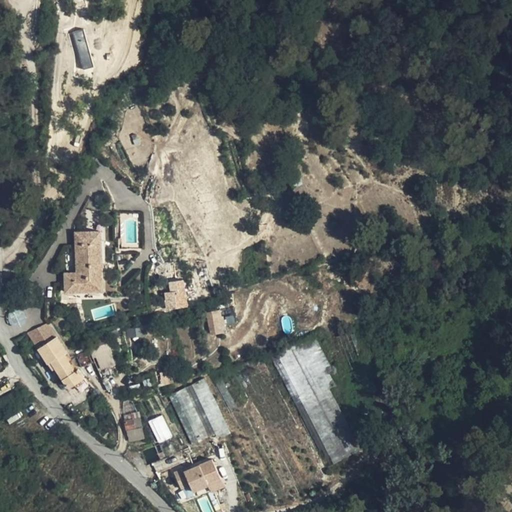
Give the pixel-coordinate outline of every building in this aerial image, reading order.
[(82,68),(90,67),(84,33),(77,34),(82,68)] [(77,272),(63,273),(64,295),(106,293),(102,230),(74,232),(77,272)] [(170,292),(164,293),(167,310),(188,306),(183,280),(168,282),(170,292)] [(210,333),(223,331),(219,310),(206,313),(210,333)] [(64,354),(67,352),(56,336),(50,327),(32,339),(52,370),(56,367),(68,386),(69,387),(71,386),(84,378),(78,368),(75,370),(64,354)] [(316,336),(270,354),(328,467),(361,449),(330,388),(336,385),(329,371),(333,369),(316,336)] [(107,362),(112,361),(105,337),(93,340),(101,367),(107,365),(107,362)] [(93,363),(86,349),(75,354),(81,368),(93,363)] [(190,445),(227,431),(207,379),(170,393),(190,445)] [(125,421),(140,418),(139,413),(124,416),(125,421)] [(148,421),(158,443),(172,437),(162,414),(148,421)] [(130,440),(144,437),(140,418),(125,421),(127,429),(130,440)] [(214,459),(175,473),(183,497),(208,489),(210,493),(224,488),(214,459)]
